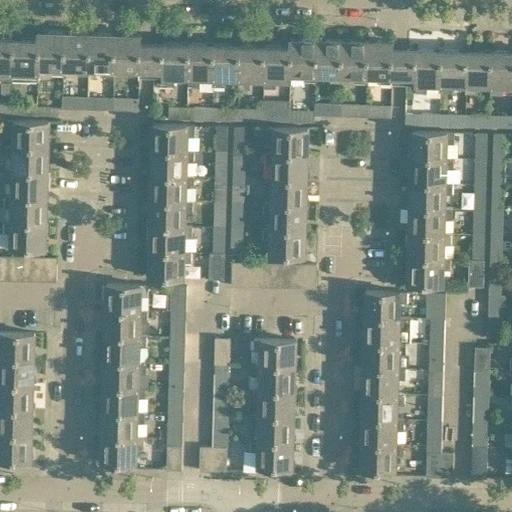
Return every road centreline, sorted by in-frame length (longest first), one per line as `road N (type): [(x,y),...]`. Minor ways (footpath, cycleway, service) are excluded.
road 1 (residential): [(196,491),(201,301),(329,301)]
road 2 (residential): [(461,499),(460,300)]
road 3 (residential): [(325,494),(329,301)]
road 4 (residential): [(76,487),(81,298)]
road 5 (residential): [(81,298),(83,193),(92,176),(128,176)]
road 6 (residential): [(329,301),(346,268),(348,189),(375,171)]
road 7 (residential): [(325,494),(461,499)]
road 8 (residential): [(76,487),(196,491)]
